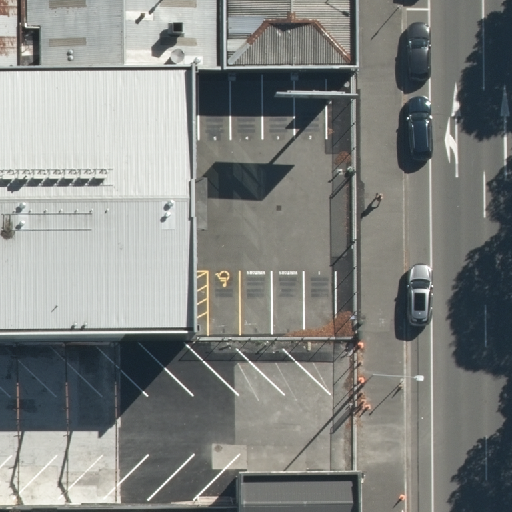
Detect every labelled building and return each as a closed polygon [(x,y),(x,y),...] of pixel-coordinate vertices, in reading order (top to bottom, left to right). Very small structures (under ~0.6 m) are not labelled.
[(20,0),(0,0),(0,75),(22,76),(20,0)] [(20,0),(22,76),(189,74),(219,73),(218,0),(20,0)] [(355,0),(218,0),(219,73),(356,72),(355,0)] [(0,341),(119,340),(191,340),(189,74),(22,76),(0,75),(0,341)] [(0,341),(0,509),(184,508),(183,426),(119,427),(119,340),(0,341)] [(234,478),(234,511),(356,511),(356,476),(234,478)]
